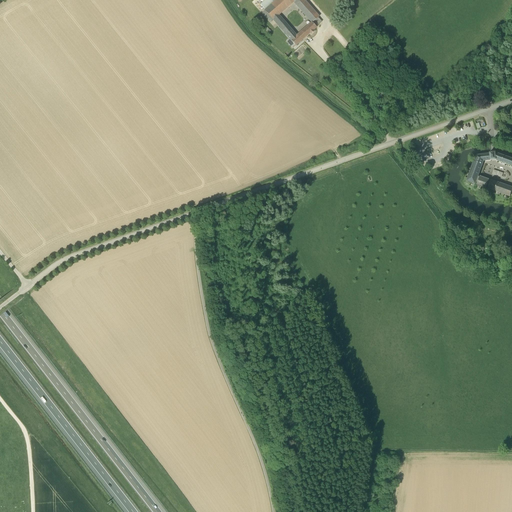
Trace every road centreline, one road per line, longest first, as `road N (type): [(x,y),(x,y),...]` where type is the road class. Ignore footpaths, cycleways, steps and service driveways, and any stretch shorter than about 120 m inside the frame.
road 1 (unclassified): [(0,307),(66,258),(487,110)]
road 2 (motorway): [(156,511),(0,312)]
road 3 (motorway): [(0,343),(130,511)]
road 4 (track): [(32,511),(26,435),(0,397)]
